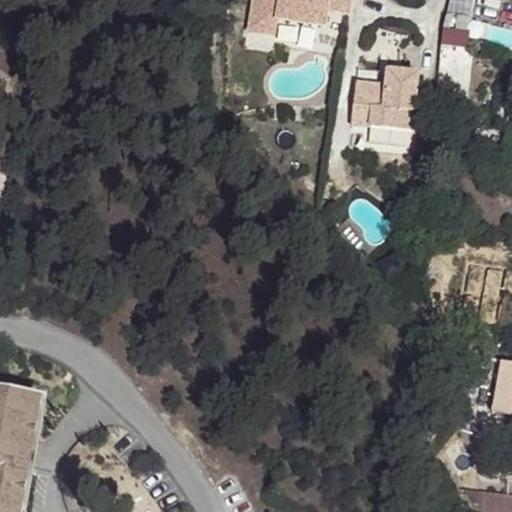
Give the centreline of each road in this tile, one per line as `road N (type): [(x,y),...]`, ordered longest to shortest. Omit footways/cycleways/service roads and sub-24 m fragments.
road 1 (unclassified): [(215,511),(110,387)]
road 2 (unclassified): [(110,387),(64,435),(53,461),(55,511)]
road 3 (unclassified): [(110,387),(53,347),(0,331)]
